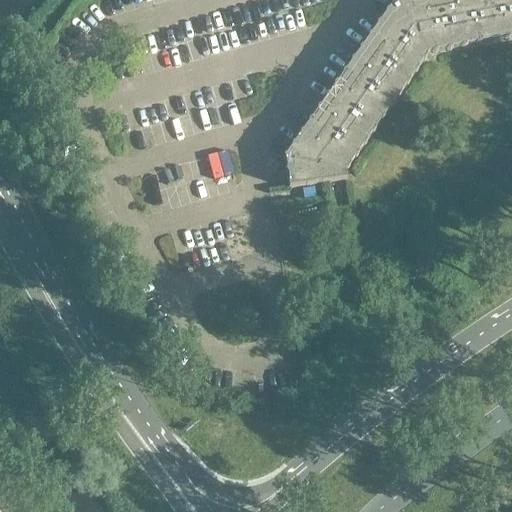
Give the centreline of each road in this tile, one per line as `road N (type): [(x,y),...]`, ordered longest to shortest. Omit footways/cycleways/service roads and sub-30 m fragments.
road 1 (secondary): [(169,467),(53,298),(0,199)]
road 2 (secondary): [(511,315),(305,468)]
road 3 (secondary): [(381,511),(511,416)]
road 4 (secondary): [(305,468),(265,493),(234,497),(169,467)]
